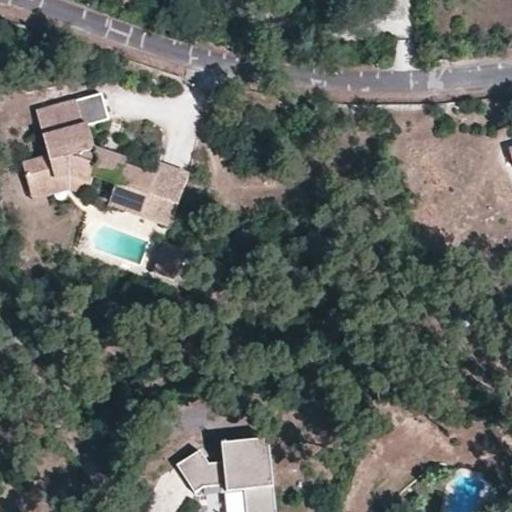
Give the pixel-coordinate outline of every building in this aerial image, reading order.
[(98,94),(38,111),(49,155),(23,162),(31,190),(50,186),(59,176),(74,172),(78,185),(88,188),(89,188),(92,177),(115,183),(109,204),(140,215),(147,194),(178,204),(188,176),(157,166),(154,175),(123,165),(124,158),(90,150),(83,127),(90,125),(88,117),(103,113),(98,94)] [(50,186),(31,190),(33,197),(65,188),(85,195),(88,188),(78,185),(74,172),(59,176),(50,186)] [(166,246),(154,274),(180,285),(192,256),(166,246)] [(280,511),(273,443),(226,449),(228,468),(213,468),(205,455),(181,471),(192,487),(199,497),(203,494),(207,492),(231,489),(232,497),(249,495),(250,511),(280,511)] [(199,497),(192,487),(187,491),(199,511),(210,505),(203,494),(199,497)]
